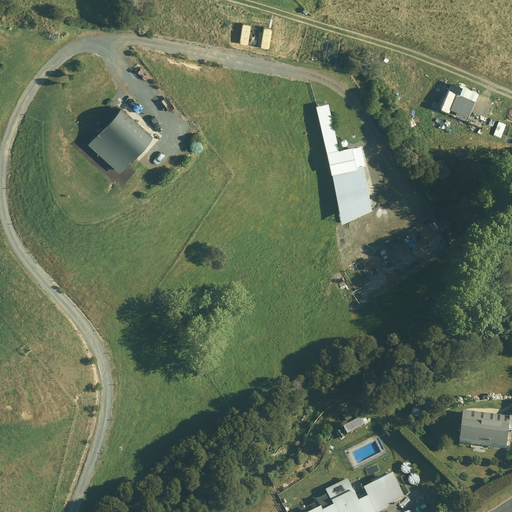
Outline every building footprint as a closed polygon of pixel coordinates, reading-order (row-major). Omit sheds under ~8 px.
[(151,136),(120,108),(89,144),(120,172),(151,136)] [(343,170),(363,165),(360,152),(353,154),(352,146),(337,150),(328,113),(320,115),(328,151),(326,151),(331,173),(333,172),(340,208),(350,206),(343,170)] [(413,227),(425,244),(437,236),(426,219),(413,227)] [(400,236),(411,253),(425,244),(413,227),(400,236)] [(385,245),(396,262),(411,253),(400,236),(385,245)] [(372,254),(383,270),(396,262),(385,245),(372,254)] [(383,270),(372,254),(359,262),(369,279),(383,270)] [(369,279),(359,262),(344,272),(355,288),(369,279)] [(511,417),(463,413),(460,445),(506,449),(508,430),(511,430),(511,417)] [(366,427),(362,418),(344,428),(348,436),(366,427)] [(326,493),(316,498),(322,510),(316,511),(382,511),(386,510),(385,508),(404,498),(391,473),(363,488),(368,498),(359,503),(348,481),(326,493)]
